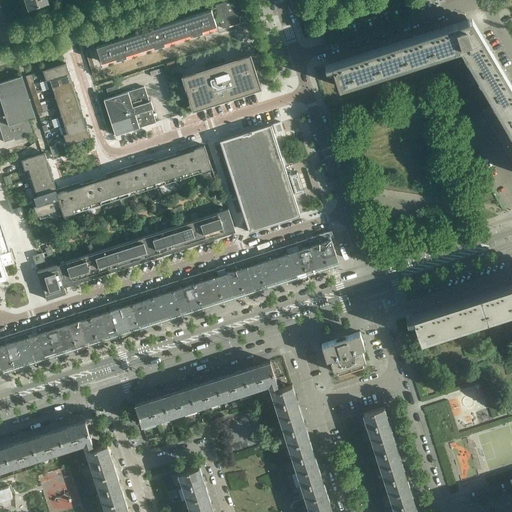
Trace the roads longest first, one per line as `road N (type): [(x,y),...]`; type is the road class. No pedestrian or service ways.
road 1 (residential): [(0,321),(347,213)]
road 2 (residential): [(309,94),(116,154)]
road 3 (residential): [(109,395),(289,340)]
road 4 (tertiary): [(322,297),(144,354)]
road 5 (unknown): [(117,68),(284,15)]
road 6 (unclassified): [(297,57),(461,8)]
road 7 (residential): [(228,511),(210,455),(197,446),(131,466)]
road 8 (unclassified): [(379,316),(511,273)]
road 9 (unclassified): [(437,511),(398,379)]
road 10 (unclassified): [(116,154),(105,148),(67,33)]
road 11 (residential): [(347,213),(309,94)]
